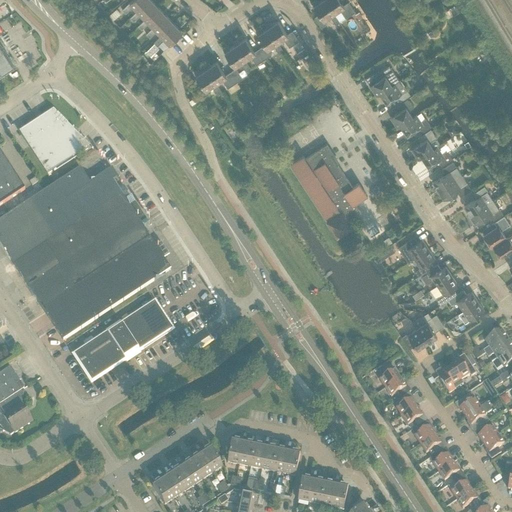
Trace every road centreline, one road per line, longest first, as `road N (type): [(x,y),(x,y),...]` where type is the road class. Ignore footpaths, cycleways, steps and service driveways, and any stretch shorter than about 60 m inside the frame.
road 1 (residential): [(288,5),(447,238),(509,305)]
road 2 (unclassified): [(239,314),(128,151),(50,71)]
road 3 (residential): [(511,502),(499,500),(420,372),(509,305)]
road 4 (residential): [(117,476),(202,421),(219,438),(239,424),(309,440),(330,460)]
road 5 (secondary): [(231,229),(160,127),(75,41)]
road 6 (unclassified): [(80,419),(239,314)]
road 7 (secondary): [(417,511),(336,389)]
road 8 (unclassified): [(80,419),(0,297)]
